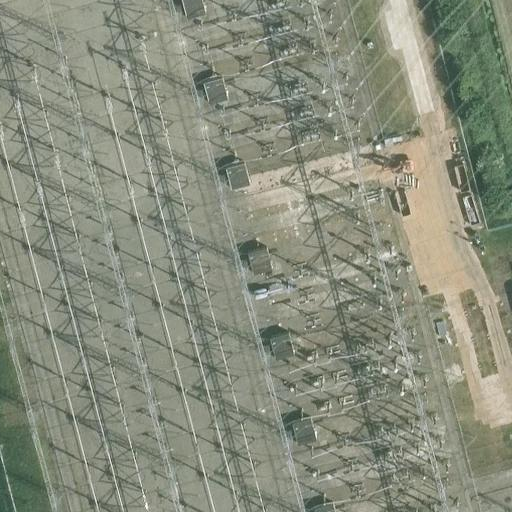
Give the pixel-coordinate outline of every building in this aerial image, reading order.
[(203,0),(183,0),(188,17),(207,12),(203,0)] [(223,75),(204,80),(210,101),(229,96),(223,75)] [(245,160),(227,165),(232,187),(251,182),(245,160)] [(268,246),(249,250),(254,272),(273,267),(268,246)] [(290,331),(271,336),(277,357),(295,352),(290,331)] [(312,415),(293,420),(299,442),(317,437),(312,415)] [(336,511),(334,501),(315,506),(316,511),(336,511)]
